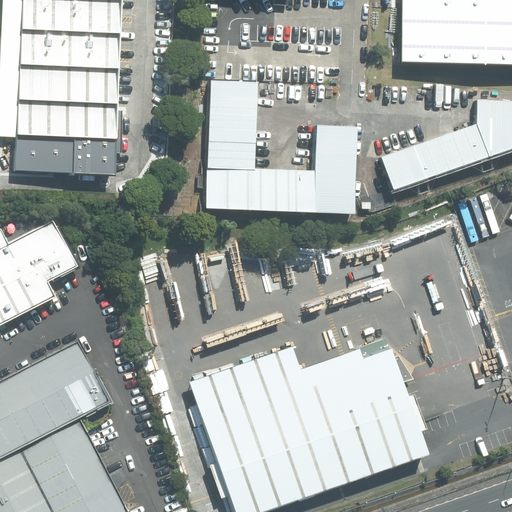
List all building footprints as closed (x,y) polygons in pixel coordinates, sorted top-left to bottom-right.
[(124,0),(26,0),(20,170),(120,173),(124,0)] [(511,0),(404,0),(403,64),(511,66),(511,0)] [(213,80),(209,208),(359,213),(361,126),(320,125),(318,170),(257,168),(260,82),(213,80)] [(383,156),(394,188),(511,146),(511,98),(479,98),(478,123),(383,156)] [(0,325),(46,302),(39,287),(69,272),(45,224),(0,245),(0,325)] [(226,476),(239,511),(255,511),(432,448),(394,345),(390,347),(386,336),(302,366),(294,343),(191,380),(226,476)] [(102,408),(70,344),(0,378),(0,458),(16,451),(76,421),(102,408)] [(121,511),(76,421),(16,451),(46,511),(121,511)] [(46,511),(16,451),(0,458),(0,511),(46,511)]
